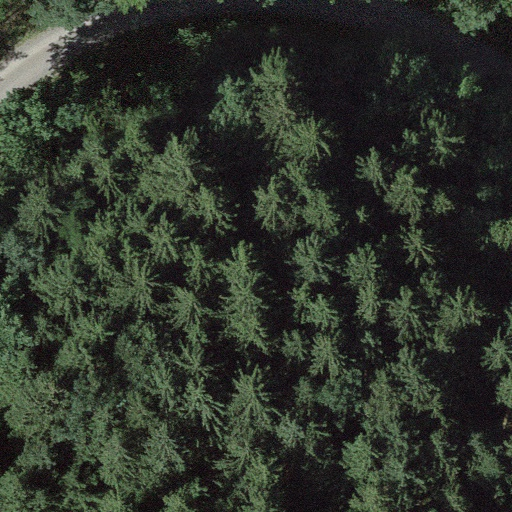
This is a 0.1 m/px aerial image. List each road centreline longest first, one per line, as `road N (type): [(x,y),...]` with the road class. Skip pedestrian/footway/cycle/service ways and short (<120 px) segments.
road 1 (track): [(262,0),(387,13),(511,95)]
road 2 (track): [(0,99),(37,49),(185,0)]
